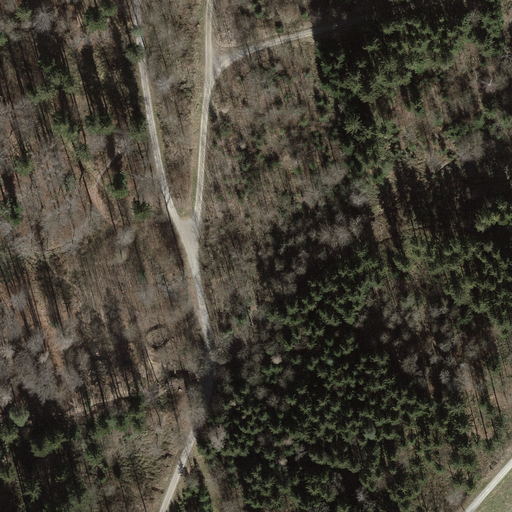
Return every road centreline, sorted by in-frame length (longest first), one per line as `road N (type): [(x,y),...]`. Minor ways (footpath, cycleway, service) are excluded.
road 1 (track): [(193,254),(208,391),(163,511)]
road 2 (track): [(136,0),(164,185),(193,254)]
road 3 (track): [(211,0),(193,254)]
road 4 (track): [(207,62),(441,0)]
